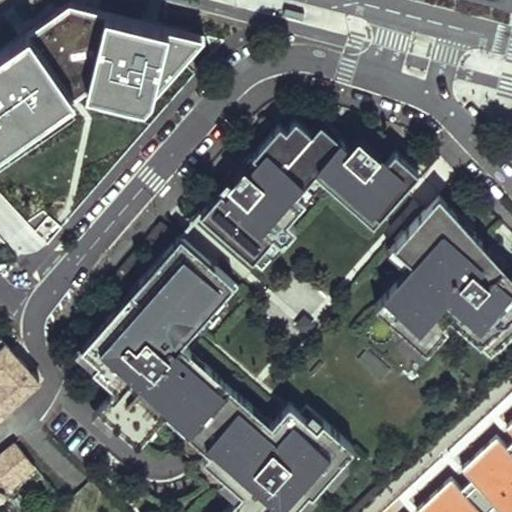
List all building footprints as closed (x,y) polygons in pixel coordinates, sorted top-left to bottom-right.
[(167,31),(103,15),(85,96),(140,109),(149,100),(167,31)] [(0,152),(74,102),(27,35),(0,54),(0,152)] [(375,219),(419,169),(395,148),(387,157),(359,131),(348,143),(321,118),(311,129),(296,115),(286,126),(280,121),(234,172),(231,170),(224,178),(227,180),(233,185),(226,192),(221,188),(201,211),(262,265),(273,252),(268,247),(276,238),(282,243),(297,226),(288,218),(306,198),(297,190),(316,170),(324,177),(330,171),(337,177),(331,183),(341,192),(345,188),(350,193),(348,196),(375,219)] [(297,190),(306,198),(324,177),(316,170),(297,190)] [(330,171),(324,177),(331,183),(337,177),(330,171)] [(227,180),(221,188),(226,192),(233,185),(227,180)] [(454,216),(435,195),(389,246),(404,259),(414,268),(398,286),(393,282),(371,306),(400,331),(423,351),(444,327),(440,323),(445,317),(452,309),(471,326),(464,333),(487,353),(511,329),(511,285),(502,274),(490,285),(474,268),(489,254),(468,231),(465,233),(450,219),(454,216)] [(465,233),(468,231),(471,228),(455,214),(454,216),(450,219),(465,233)] [(339,460),(350,448),(302,406),(297,413),(279,433),(268,423),(266,421),(261,427),(244,412),(249,406),(201,364),(196,370),(182,358),(187,352),(177,343),(171,338),(175,333),(181,338),(185,342),(234,287),(209,264),(198,277),(186,267),(198,254),(177,236),(137,281),(143,286),(125,306),(119,301),(78,348),(91,359),(85,365),(108,385),(90,405),(108,420),(134,443),(152,423),(145,416),(153,406),(161,412),(167,406),(211,445),(206,452),(199,459),(220,477),(238,492),(232,500),(220,511),(287,511),(305,492),(308,495),(321,480),(339,460)] [(268,247),(273,252),(282,243),(276,238),(268,247)] [(400,264),(404,259),(389,246),(385,250),(400,264)] [(198,277),(209,264),(198,254),(186,267),(198,277)] [(511,285),(511,279),(489,254),(474,268),(490,285),(502,274),(511,285)] [(143,286),(137,281),(119,301),(125,306),(143,286)] [(445,317),(464,333),(471,326),(452,309),(445,317)] [(291,327),(301,336),(310,326),(300,317),(291,327)] [(416,359),(423,351),(400,331),(393,338),(416,359)] [(171,338),(177,343),(181,338),(175,333),(171,338)] [(41,378),(6,340),(0,345),(0,386),(14,402),(41,378)] [(196,370),(201,364),(187,352),(182,358),(196,370)] [(354,362),(377,382),(386,372),(364,352),(354,362)] [(0,386),(0,414),(14,402),(0,386)] [(511,405),(507,400),(440,465),(471,497),(511,456),(511,405)] [(279,433),(297,413),(286,403),(268,423),(279,433)] [(108,420),(90,405),(84,411),(102,427),(108,420)] [(145,416),(152,423),(161,412),(153,406),(145,416)] [(167,406),(161,412),(206,452),(211,445),(167,406)] [(261,427),(266,421),(249,406),(244,412),(261,427)] [(16,442),(0,454),(0,469),(13,484),(35,464),(16,442)] [(339,460),(321,480),(328,486),(345,466),(339,460)] [(238,492),(220,477),(214,484),(232,500),(238,492)] [(487,503),(495,511),(511,511),(511,504),(499,491),(487,503)] [(287,511),(300,511),(312,498),(308,495),(305,492),(287,511)]
